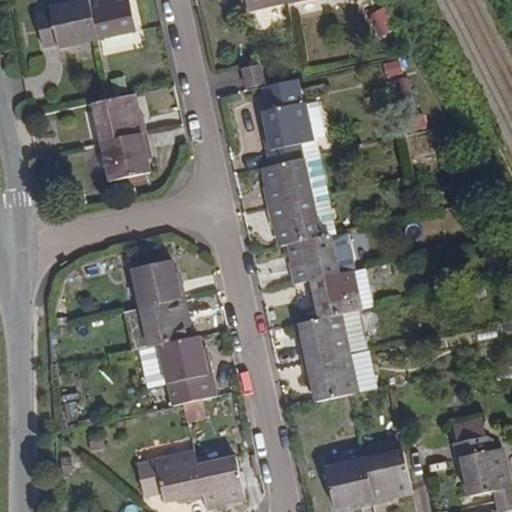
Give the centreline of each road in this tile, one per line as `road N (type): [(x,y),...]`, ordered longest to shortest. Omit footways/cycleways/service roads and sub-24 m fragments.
road 1 (residential): [(287,511),(218,203)]
road 2 (residential): [(20,511),(18,250)]
road 3 (residential): [(218,203),(179,0)]
road 4 (residential): [(18,250),(218,203)]
road 5 (residential): [(18,250),(0,88)]
